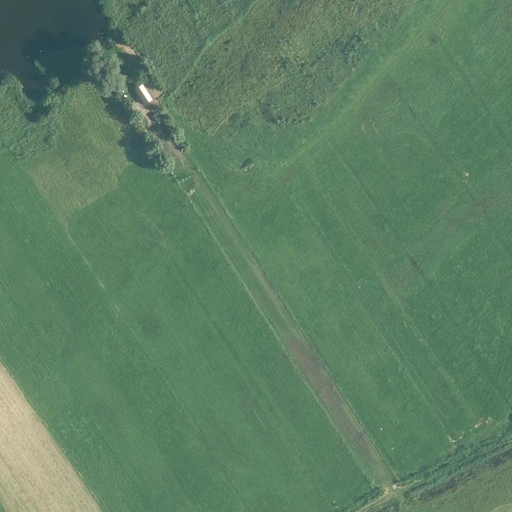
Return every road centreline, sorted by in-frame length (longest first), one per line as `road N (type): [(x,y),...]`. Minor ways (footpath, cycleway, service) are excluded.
road 1 (track): [(389,496),(378,457),(193,170)]
road 2 (track): [(363,511),(511,439)]
